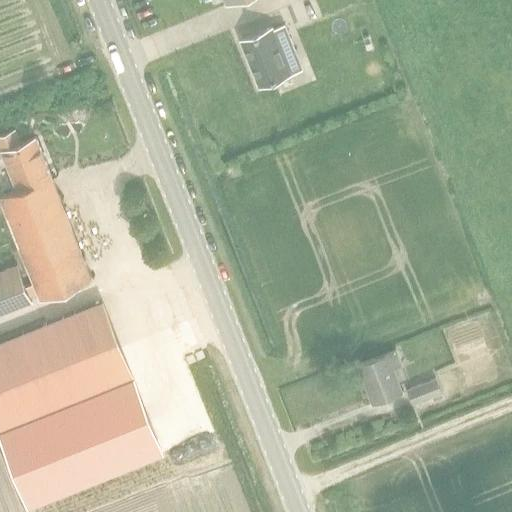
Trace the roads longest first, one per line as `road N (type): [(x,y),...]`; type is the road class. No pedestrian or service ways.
road 1 (tertiary): [(303,511),(100,0)]
road 2 (track): [(294,488),(511,400)]
